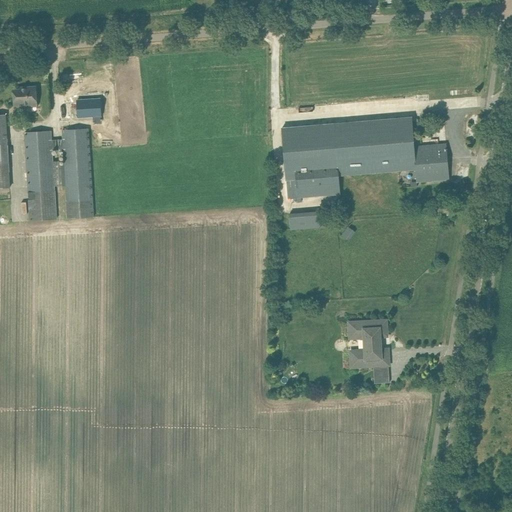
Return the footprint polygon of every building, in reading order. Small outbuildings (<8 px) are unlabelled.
[(13,90),(14,100),(14,108),(28,107),(27,104),(37,104),(36,86),(25,87),(25,89),(13,90)] [(100,99),(80,100),(81,117),(101,116),(100,99)] [(0,114),(0,188),(10,188),(6,114),(0,114)] [(412,117),(282,128),(286,180),(296,180),(297,197),(340,194),(338,176),(416,169),(414,146),(412,117)] [(56,219),(54,186),(66,185),(68,218),(94,216),(88,129),(63,130),(64,140),(52,140),(51,131),(25,133),(28,187),(30,211),(30,220),(56,219)] [(449,179),(446,144),(414,146),(416,169),(417,182),(439,180),(449,179)] [(289,213),(290,230),(324,227),(323,210),(289,213)] [(348,226),(343,235),(350,240),(356,231),(348,226)] [(349,350),(350,367),(388,365),(387,349),(380,350),(379,336),(387,336),(386,321),(348,323),(349,340),(363,339),(363,349),(349,350)]
